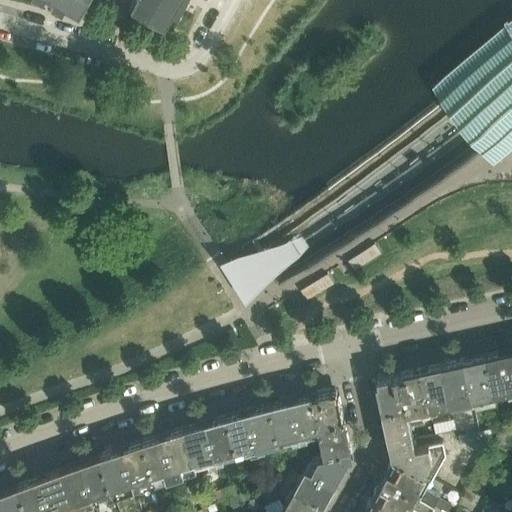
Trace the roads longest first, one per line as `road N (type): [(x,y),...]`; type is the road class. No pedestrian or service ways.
road 1 (residential): [(0,453),(125,401),(349,345)]
road 2 (residential): [(0,22),(181,70),(205,53),(235,0)]
road 3 (residential): [(349,345),(511,310)]
